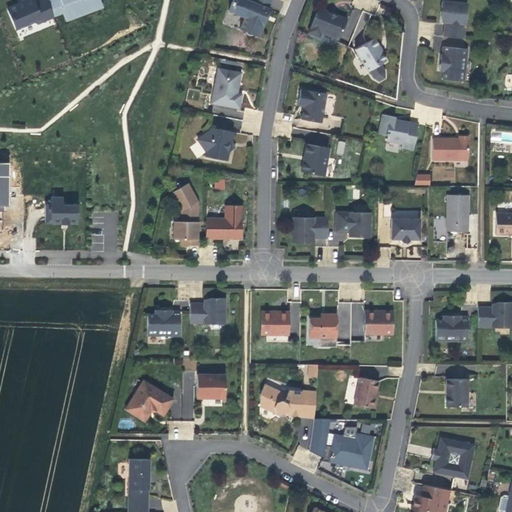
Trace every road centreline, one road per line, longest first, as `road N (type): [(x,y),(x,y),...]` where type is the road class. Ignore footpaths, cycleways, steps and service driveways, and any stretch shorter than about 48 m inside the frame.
road 1 (residential): [(260,275),(261,189),(279,62),(298,0)]
road 2 (residential): [(185,511),(177,478),(185,451),(244,445),(380,509)]
road 3 (residential): [(0,269),(260,275)]
road 4 (track): [(84,511),(138,271)]
road 5 (residential): [(380,509),(409,380),(418,277)]
road 6 (residential): [(511,110),(430,100),(410,65),(412,16),(395,0)]
road 7 (residential): [(260,275),(418,277)]
